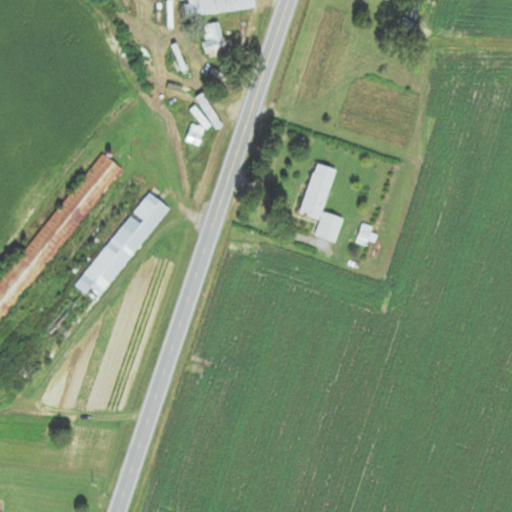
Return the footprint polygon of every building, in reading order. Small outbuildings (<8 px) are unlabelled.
[(188,0),(190,17),(254,9),(253,0),(188,0)] [(227,53),(218,22),(200,28),(209,59),(227,53)] [(0,325),(121,169),(100,153),(0,282),(0,325)] [(343,219),(323,213),(335,169),(315,164),(301,214),(319,220),(315,237),(336,243),(343,219)] [(168,208),(147,192),(6,374),(27,391),(168,208)]
